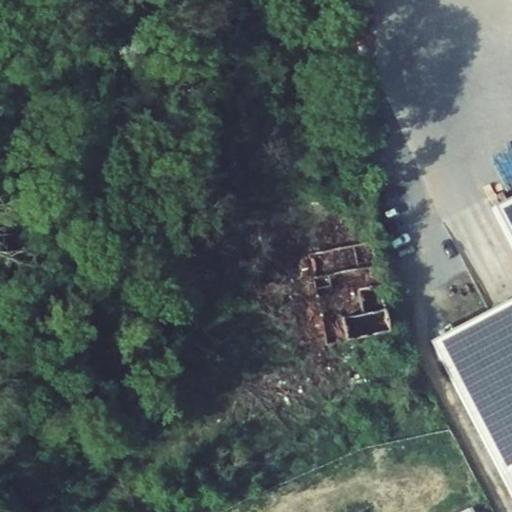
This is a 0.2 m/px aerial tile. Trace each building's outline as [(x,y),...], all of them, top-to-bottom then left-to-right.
[(288,179),(213,192),(220,230),(295,218),(288,179)] [(329,250),(308,254),(314,288),(333,284),(332,275),(365,269),(368,285),(359,287),(363,313),(319,320),(324,344),(390,334),(368,224),(325,232),(329,250)] [(329,250),(325,232),(305,236),(308,254),(329,250)] [(439,298),(447,317),(478,302),(470,284),(439,298)] [(511,319),(445,355),(511,483),(511,319)]
